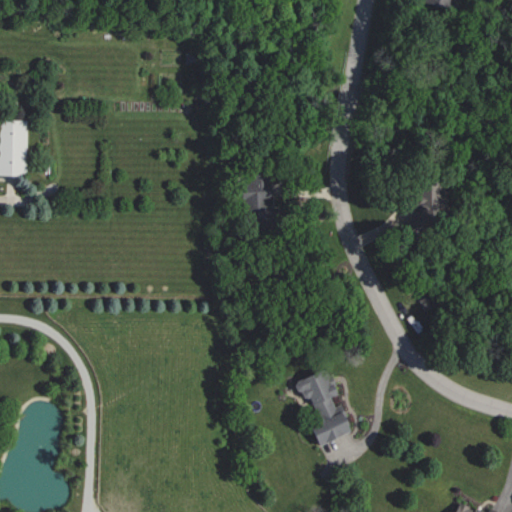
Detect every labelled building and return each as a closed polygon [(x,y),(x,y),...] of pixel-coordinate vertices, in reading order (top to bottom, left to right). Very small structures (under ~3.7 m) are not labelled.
[(443,11),(446,0),(416,0),(415,3),(443,11)] [(24,120),(0,119),(0,173),(23,173),(24,120)] [(266,211),(265,171),(245,172),(246,181),(237,181),(238,211),(266,211)] [(413,185),(412,208),(433,209),(434,186),(413,185)] [(345,428),(328,395),(331,393),(318,366),(292,378),(312,419),(303,424),(313,444),(345,428)] [(486,511),(454,499),(448,511),(486,511)]
